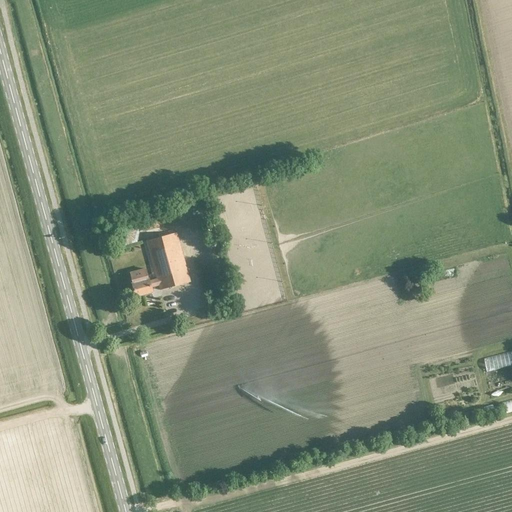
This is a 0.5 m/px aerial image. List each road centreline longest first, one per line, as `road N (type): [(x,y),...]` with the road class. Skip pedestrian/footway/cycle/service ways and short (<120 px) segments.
road 1 (secondary): [(125,511),(0,53)]
road 2 (track): [(139,511),(511,417)]
